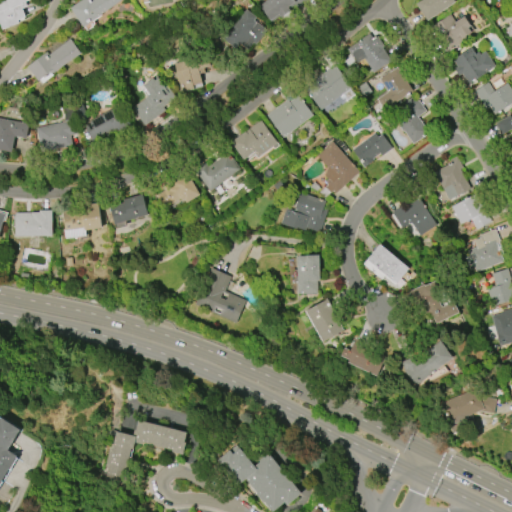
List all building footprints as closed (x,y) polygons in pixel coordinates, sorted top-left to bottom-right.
[(0,25),(0,0),(29,0),(25,2),(27,6),(21,8),(25,17),(18,20),(19,23),(2,30),(0,25)] [(121,0),(83,26),(70,8),(82,0),(121,0)] [(307,0),(297,8),(293,3),(287,7),(290,11),(280,18),(278,15),(270,21),(259,6),(266,0),(307,0)] [(415,4),(421,0),(452,0),(454,2),(427,21),(415,4)] [(222,39),(246,9),(256,17),(253,21),(266,31),(255,45),(253,42),(247,49),(240,43),(235,49),(222,39)] [(446,52),(430,27),(450,15),(455,22),(464,16),(470,26),(467,28),(470,32),(464,36),(466,40),(446,52)] [(346,49),(370,34),(373,38),(377,36),(383,46),(382,47),(391,60),(373,72),(364,59),(356,64),(346,49)] [(70,39),(80,53),(51,75),(50,72),(38,81),(27,66),(46,52),(48,55),(70,39)] [(495,67),(468,84),(452,60),(471,48),(475,54),(477,52),(479,55),(485,51),(495,67)] [(202,83),(192,86),(194,90),(182,93),(174,64),(206,55),(210,67),(198,70),(202,83)] [(352,88),(321,111),(306,90),(307,89),(306,87),(335,65),(352,88)] [(378,79),(396,67),(412,91),(383,110),(376,99),(387,92),(378,79)] [(132,108),(149,95),(142,86),(156,75),(165,88),(167,87),(175,98),(163,107),(166,111),(145,126),(132,108)] [(506,83),(511,92),(511,103),(493,115),(489,107),(485,110),(474,91),(487,82),(493,92),(506,83)] [(313,115),(283,137),(266,115),(287,100),(289,102),(298,95),(313,115)] [(404,110),(418,101),(426,111),(418,117),(429,133),(413,144),(404,131),(403,132),(398,126),(399,125),(396,121),(407,114),(404,110)] [(35,128),(64,122),(61,107),(71,105),(78,134),(69,135),(71,146),(40,152),(35,128)] [(83,124),(118,105),(130,126),(95,145),(83,124)] [(511,131),(511,130),(502,135),(502,134),(501,134),(495,125),(496,125),(496,124),(510,115),(511,119),(511,118),(511,131)] [(0,119),(29,124),(26,138),(14,136),(11,152),(0,150),(0,119)] [(230,143),(260,121),(277,143),(259,157),(256,152),(244,161),(230,143)] [(352,150),(374,133),(378,137),(381,134),(392,148),(382,156),(380,154),(373,159),(373,160),(363,167),(360,164),(361,163),(352,150)] [(332,141),(359,172),(335,194),(333,191),(330,194),(324,187),(328,185),(325,182),(328,180),(324,175),(327,168),(316,155),(332,141)] [(239,169),(209,192),(193,170),(204,162),(207,165),(226,151),(239,169)] [(448,200),(433,172),(451,163),(449,160),(456,156),(463,168),(460,169),(470,188),(448,200)] [(162,209),(155,196),(163,191),(161,187),(185,173),(198,195),(185,203),(183,199),(181,201),(179,199),(162,209)] [(305,227),(304,231),(296,228),(296,230),(279,224),(284,209),(289,211),(296,191),(330,203),(320,233),(305,227)] [(147,216),(125,222),(126,226),(115,229),(109,208),(123,204),(122,201),(141,195),(147,216)] [(465,235),(451,207),(475,195),(483,211),(485,210),(491,222),(465,235)] [(420,236),(411,223),(402,229),(392,213),(403,205),(405,208),(419,199),(436,225),(420,236)] [(86,237),(65,239),(62,211),(81,209),(80,206),(97,204),(100,229),(85,231),(86,237)] [(51,211),(51,236),(14,237),(14,213),(39,212),(39,211),(51,211)] [(494,229),(499,242),(495,243),(498,251),(499,251),(503,261),(475,272),(473,268),(469,269),(465,258),(469,256),(467,250),(476,247),(473,240),(480,238),(479,235),(494,229)] [(363,264),(379,245),(409,268),(395,285),(384,277),(382,280),(363,264)] [(317,294),(297,294),(296,257),(304,257),(304,256),(319,255),(319,281),(317,281),(317,294)] [(235,323),(194,305),(210,268),(230,277),(224,291),(245,301),(235,323)] [(506,269),(510,280),(509,281),(511,290),(511,300),(492,307),(486,291),(496,287),(491,274),(506,269)] [(459,313),(436,323),(433,316),(431,317),(428,312),(419,316),(408,292),(424,285),(424,286),(435,281),(440,291),(435,293),(442,307),(454,301),(459,313)] [(305,311),(327,299),(344,330),(322,342),(305,311)] [(500,312),(511,308),(511,342),(498,346),(490,316),(500,314),(500,312)] [(452,357),(416,385),(405,371),(402,362),(411,357),(416,365),(432,353),(429,349),(440,341),(452,357)] [(377,376),(348,363),(349,360),(340,356),(344,348),(350,351),(354,342),(386,356),(377,376)] [(441,402),(476,389),(478,396),(496,398),(493,413),(477,411),(449,422),(441,402)] [(0,420),(1,418),(20,430),(8,450),(17,456),(0,482),(0,420)] [(138,421),(186,432),(184,442),(185,443),(182,455),(171,452),(172,450),(142,443),(142,444),(134,442),(132,449),(130,448),(128,458),(130,458),(122,491),(102,487),(106,468),(104,467),(109,448),(111,448),(115,431),(133,436),(133,434),(134,429),(136,430),(138,421)] [(268,454),(301,493),(287,505),(284,502),(273,511),(245,480),(238,486),(217,461),(229,450),(232,454),(239,449),(254,467),(259,462),(258,461),(268,454)]
